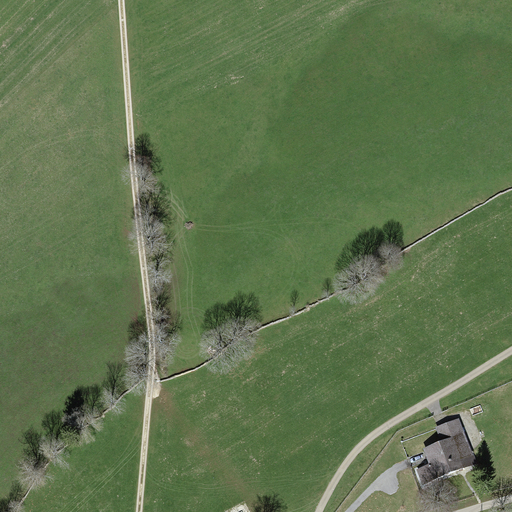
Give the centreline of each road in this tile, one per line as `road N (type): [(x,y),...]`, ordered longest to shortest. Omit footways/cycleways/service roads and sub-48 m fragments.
road 1 (track): [(138,511),(150,328),(121,0)]
road 2 (residential): [(511,350),(372,435),(345,463),(318,511)]
